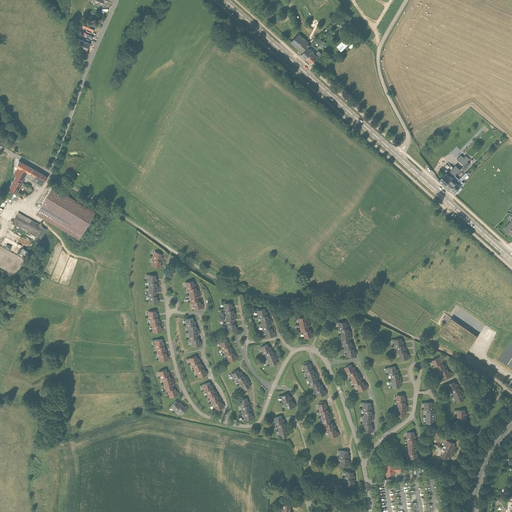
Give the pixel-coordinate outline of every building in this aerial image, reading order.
[(299,33),(294,38),(291,42),(302,52),(301,53),(301,54),(302,53),(308,47),(311,44),(315,40),(314,39),(313,39),(312,39),(309,43),(299,33)] [(77,47),(82,49),(86,51),(89,44),(85,42),(80,40),(80,41),(76,39),(75,42),(79,43),(77,47)] [(342,41),(337,47),(341,51),(346,46),(345,45),(346,44),(342,41)] [(302,53),(301,54),(306,58),(313,52),(311,49),(313,47),(311,44),(308,47),(302,53)] [(313,52),(306,58),(312,63),(315,60),(318,57),(319,58),(323,54),(318,50),(315,54),(313,52)] [(457,159),(464,166),(468,162),(467,161),(470,159),(465,155),(463,157),(461,155),(457,159)] [(27,166),(19,161),(16,166),(17,167),(14,174),(16,175),(9,188),(17,192),(23,183),(21,182),(27,172),(24,171),(27,166)] [(47,177),(27,166),(24,171),(27,172),(21,182),(23,183),(22,182),(26,175),(37,182),(36,183),(42,186),(47,177)] [(455,175),(460,170),(456,166),(448,174),(446,172),(438,180),(445,186),(455,175)] [(466,172),(459,179),(449,189),(450,191),(452,190),(455,192),(458,189),(464,183),(462,180),(468,175),(466,172)] [(455,175),(445,186),(446,186),(446,187),(449,189),(459,179),(455,175)] [(95,212),(92,210),(52,187),(50,191),(36,214),(79,239),(95,212)] [(12,223),(37,237),(41,240),(47,229),(43,227),(43,226),(18,212),(12,223)] [(16,245),(12,250),(20,255),(24,250),(16,245)] [(152,258),(154,258),(161,262),(162,259),(160,258),(162,254),(155,251),(152,258)] [(161,262),(154,258),(151,265),(160,268),(161,266),(159,265),(161,262)] [(147,282),(149,282),(157,283),(157,280),(155,280),(156,275),(148,274),(147,282)] [(186,289),(188,289),(196,287),(195,283),(194,283),(193,280),(185,282),(186,289)] [(148,296),(149,296),(155,296),(156,292),(158,292),(158,289),(148,288),(148,296)] [(190,302),(192,302),(198,300),(198,298),(200,298),(199,293),(189,294),(190,302)] [(193,309),(203,307),(202,303),(201,303),(200,300),(198,300),(192,302),(193,309)] [(260,317),(268,316),(267,313),(265,313),(264,309),(257,310),(258,317),(260,317)] [(186,326),(188,326),(196,325),(195,321),(194,321),(193,318),(185,319),(186,326)] [(436,339),(464,357),(467,352),(466,351),(474,339),(475,340),(478,336),(466,328),(465,329),(451,319),(444,329),(436,339)] [(264,330),(270,329),(269,324),(271,324),(271,322),(261,323),(263,331),(264,330)] [(301,332),(303,331),(309,330),(308,325),(310,325),(309,322),(300,324),(301,332)] [(266,337),(275,335),(274,333),(273,333),(272,328),(270,329),(264,330),(266,337)] [(304,338),(314,336),(313,334),(312,334),(310,329),(309,330),(303,331),(304,338)] [(189,340),(191,340),(197,338),(197,336),(199,336),(198,331),(188,332),(189,340)] [(342,343),(344,343),(350,342),(349,337),(351,337),(351,333),(349,333),(341,334),(342,343)] [(511,373),(511,335),(496,359),(510,369),(508,371),(511,373)] [(199,338),(197,338),(191,340),(192,347),(201,345),(201,341),(199,341),(199,338)] [(395,347),(396,346),(404,345),(404,343),(402,343),(401,338),(394,339),(395,347)] [(155,347),(156,347),(164,347),(164,342),(163,342),(162,339),(154,340),(155,347)] [(223,348),(230,347),(230,344),(228,345),(227,340),(219,342),(221,349),(223,348)] [(345,350),(346,349),(354,349),(354,346),(352,346),(351,341),(350,342),(344,343),(345,350)] [(265,353),(272,350),(271,348),(269,349),(267,344),(260,347),(263,354),(265,353)] [(226,355),(234,353),(233,350),(232,351),(230,347),(223,348),(225,355),(226,355)] [(267,359),(276,356),(275,354),(273,354),(272,350),(265,353),(267,359)] [(228,361),(237,359),(237,357),(235,357),(234,353),(226,355),(228,361)] [(191,365),(192,365),(200,362),(199,358),(197,359),(197,356),(189,358),(191,365)] [(270,366),(277,363),(275,358),(277,358),(276,356),(267,359),(270,366)] [(434,367),(436,366),(443,363),(442,361),(441,362),(439,357),(432,360),(434,367)] [(194,371),(196,371),(204,368),(203,364),(201,365),(200,362),(192,365),(194,371)] [(305,372),(306,372),(312,369),(310,363),(303,365),(305,372)] [(439,373),(440,372),(447,369),(447,367),(445,368),(443,363),(436,366),(439,373)] [(347,374),(349,374),(356,370),(355,368),(353,369),(351,364),(344,368),(347,374)] [(389,375),(391,375),(398,373),(398,371),(396,371),(395,366),(388,367),(389,375)] [(204,368),(196,371),(198,377),(207,374),(206,370),(205,371),(204,368)] [(160,378),(162,378),(170,375),(168,371),(167,372),(166,369),(158,372),(160,378)] [(236,379),(243,375),(242,373),(240,374),(237,369),(231,373),(235,380),(236,379)] [(306,372),(308,378),(317,375),(316,373),(315,374),(313,369),(312,369),(306,372)] [(443,378),(452,375),(451,373),(449,373),(447,369),(440,372),(443,378)] [(352,380),(360,375),(359,374),(358,374),(356,370),(349,374),(352,380)] [(164,384),(173,381),(172,378),(171,378),(170,375),(162,378),(164,384)] [(240,384),(248,380),(247,377),(245,378),(243,375),(236,379),(240,384)] [(312,384),(317,382),(316,378),(318,377),(317,375),(308,378),(310,385),(312,384)] [(361,378),(360,375),(352,380),(355,386),(356,385),(361,382),(360,378),(361,378)] [(243,390),(250,386),(247,382),(249,381),(248,380),(240,384),(243,390)] [(399,382),(401,382),(401,380),(392,381),(393,388),(400,387),(399,382)] [(166,391),(167,391),(174,388),(173,386),(175,385),(173,381),(164,384),(166,391)] [(314,391),(316,390),(323,388),(322,386),(321,386),(319,381),(317,382),(312,384),(314,391)] [(450,391),(452,390),(459,387),(458,385),(456,385),(454,381),(447,384),(450,391)] [(204,391),(206,391),(213,389),(213,386),(211,387),(210,382),(202,384),(204,391)] [(363,382),(361,382),(356,385),(359,392),(368,388),(367,385),(365,386),(363,382)] [(452,390),(454,396),(463,393),(462,390),(460,391),(459,387),(452,390)] [(175,388),(174,388),(167,391),(170,397),(179,394),(178,390),(176,391),(175,388)] [(323,388),(316,390),(318,397),(327,394),(326,392),(324,392),(323,388)] [(209,397),(217,395),(216,392),(214,393),(213,389),(206,391),(207,398),(209,397)] [(462,395),(464,395),(463,393),(454,396),(457,403),(464,400),(462,395)] [(285,402),(292,400),(292,398),(290,398),(289,394),(281,395),(283,403),(285,402)] [(211,404),(213,403),(221,401),(220,399),(218,399),(217,395),(209,397),(211,404)] [(175,411),(177,410),(183,405),(180,401),(178,403),(176,400),(170,406),(175,411)] [(286,409),(295,406),(295,404),(293,405),(292,400),(285,402),(286,409)] [(214,410),(224,407),(223,405),(222,405),(221,401),(213,403),(214,410)] [(320,411),(327,409),(326,402),(324,403),(324,401),(319,402),(319,404),(318,404),(320,411)] [(363,410),(364,410),(372,411),(372,409),(371,408),(371,403),(364,402),(363,410)] [(183,405),(177,410),(181,415),(189,408),(186,405),(184,406),(183,405)] [(323,425),(325,424),(330,423),(330,418),(331,418),(331,415),(322,417),(323,425)] [(277,424),(285,423),(284,420),(283,421),(282,416),(274,418),(276,425),(277,424)] [(326,431),(328,431),(336,429),(335,427),(333,427),(332,422),(330,423),(325,424),(326,431)] [(287,431),(288,431),(288,429),(279,431),(280,438),(288,436),(287,431)] [(336,433),(336,429),(328,431),(329,437),(339,435),(338,433),(336,433)] [(453,447),(455,442),(453,442),(454,439),(449,437),(448,440),(446,439),(443,447),(454,451),(455,448),(453,447)] [(454,451),(443,447),(440,456),(442,456),(441,459),(446,461),(447,458),(449,459),(451,454),(452,454),(454,451)] [(339,458),(341,458),(349,459),(349,457),(347,457),(348,452),(341,450),(339,458)] [(348,464),(349,459),(341,458),(340,465),(349,466),(350,464),(348,464)] [(396,463),(386,463),(385,474),(395,474),(395,472),(401,472),(402,465),(395,465),(396,463)] [(345,478),(347,479),(354,480),(355,477),(353,477),(353,476),(354,472),(346,471),(345,478)] [(354,483),(354,480),(347,479),(345,485),(355,487),(355,485),(353,484),(354,483)] [(284,504),(282,503),(281,511),(290,511),(290,504),(284,504)]
